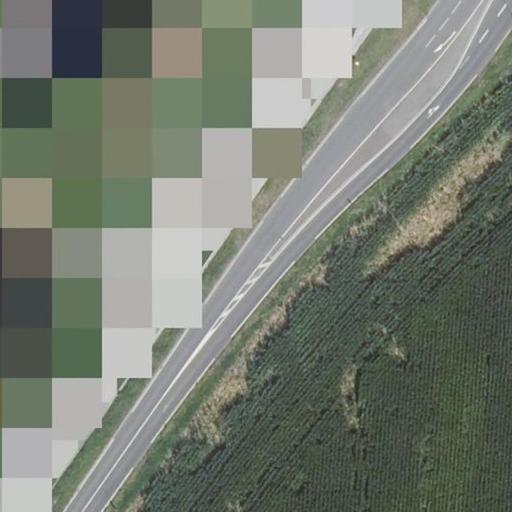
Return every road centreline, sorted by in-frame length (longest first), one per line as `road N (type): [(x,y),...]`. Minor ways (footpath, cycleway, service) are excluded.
road 1 (primary): [(226,310),(427,119),(511,1)]
road 2 (primary): [(457,0),(325,154),(226,310)]
road 3 (primary): [(81,511),(226,310)]
